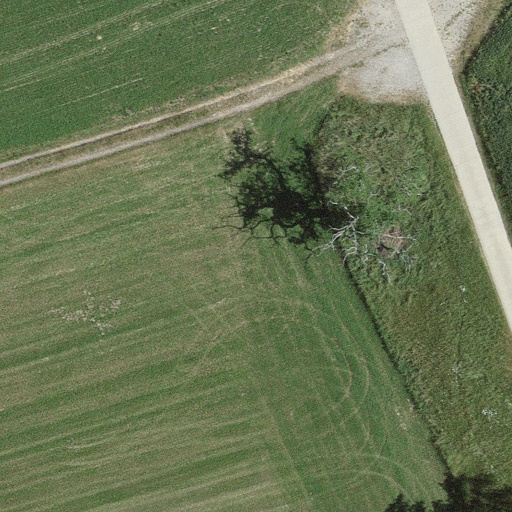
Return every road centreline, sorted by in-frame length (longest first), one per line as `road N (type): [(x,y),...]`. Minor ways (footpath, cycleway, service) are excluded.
road 1 (track): [(457,0),(260,100),(0,177)]
road 2 (track): [(511,288),(411,0)]
